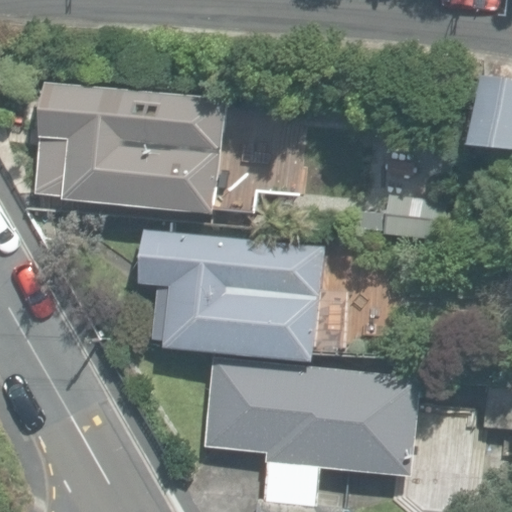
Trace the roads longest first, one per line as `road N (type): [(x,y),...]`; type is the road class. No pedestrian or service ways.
road 1 (residential): [(511,29),(206,0)]
road 2 (residential): [(0,295),(122,511)]
